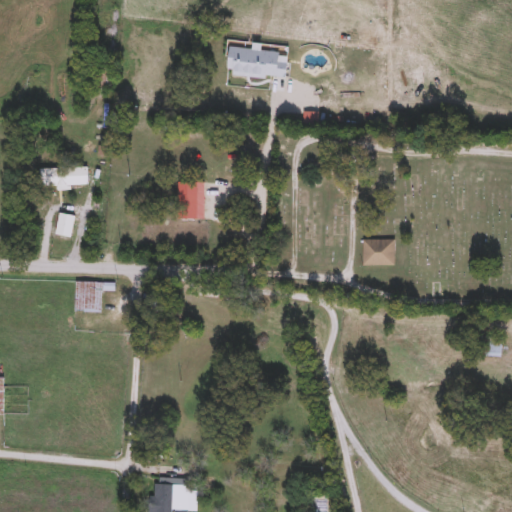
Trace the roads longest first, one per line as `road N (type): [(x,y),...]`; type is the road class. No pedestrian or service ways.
road 1 (residential): [(177,270),(194,289),(299,298),(331,315),(323,378),(338,423),(390,487),(425,511)]
road 2 (residential): [(0,264),(292,274)]
